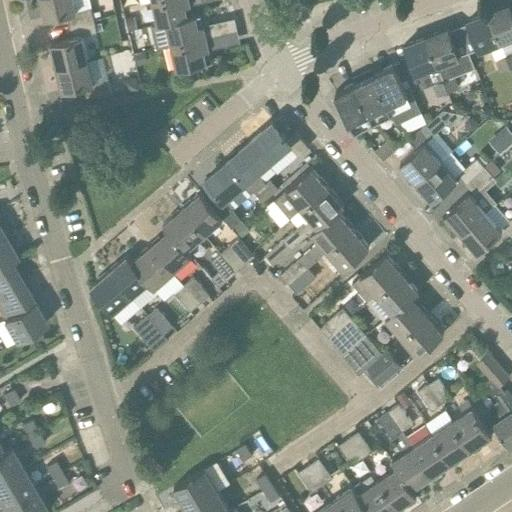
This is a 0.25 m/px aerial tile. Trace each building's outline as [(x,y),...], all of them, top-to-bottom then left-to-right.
[(69,25),(94,19),(91,8),(77,11),(74,0),(40,0),(45,19),(67,14),(69,25)] [(152,0),(158,24),(166,22),(166,21),(188,16),(185,5),(202,1),(201,0),(152,0)] [(501,43),(511,38),(511,7),(510,4),(489,12),(501,43)] [(480,51),(501,43),(489,12),(468,20),(480,51)] [(171,44),(200,38),(218,34),(215,22),(198,26),(196,15),(201,14),(200,13),(188,16),(166,21),(166,22),(171,44)] [(137,28),(134,16),(125,18),(129,30),(137,28)] [(56,66),(88,59),(83,35),(96,31),(94,19),(69,25),(72,37),(51,42),(56,66)] [(101,22),(95,24),(96,31),(103,30),(101,22)] [(438,66),(460,57),(449,28),(426,36),(437,64),(438,66)] [(200,38),(171,44),(177,69),(212,61),(211,60),(206,61),(204,50),(221,46),(218,34),(200,38)] [(438,66),(437,64),(426,36),(404,45),(416,75),(438,66)] [(142,52),(133,54),(136,65),(146,62),(144,52),(142,52)] [(500,71),(511,67),(507,55),(496,59),(500,71)] [(111,92),(108,80),(94,83),(88,59),(56,66),(62,91),(84,86),(86,98),(111,92)] [(391,107),(410,98),(394,64),(375,73),(391,107)] [(201,78),(199,71),(187,73),(189,81),(201,78)] [(390,108),(391,107),(375,73),(356,82),(373,120),(392,112),(390,108)] [(444,79),(448,91),(459,87),(455,75),(444,79)] [(126,92),(139,89),(136,77),(123,80),(126,92)] [(438,95),(448,91),(444,79),(433,83),(438,95)] [(356,129),(373,120),(356,82),(335,92),(349,121),(356,129)] [(485,104),(479,109),(480,115),(486,117),(491,113),(491,107),(485,104)] [(439,113),(447,123),(451,126),(465,113),(444,109),(439,113)] [(420,130),(429,139),(447,123),(439,113),(420,130)] [(295,130),(294,131),(287,137),(273,121),(250,141),(270,163),(291,145),(299,154),(309,146),(295,130)] [(498,152),(505,147),(495,135),(488,141),(498,152)] [(398,147),(390,138),(375,151),(383,160),(398,147)] [(259,173),(270,163),(250,141),(227,161),(247,183),(262,201),(279,187),(271,178),(266,182),(259,173)] [(400,163),(417,182),(442,160),(425,141),(400,163)] [(459,174),(467,183),(485,166),(477,157),(459,174)] [(442,160),(417,182),(433,200),(458,178),(442,160)] [(490,162),(485,166),(494,175),(500,169),(492,160),(490,162)] [(226,202),(247,183),(227,161),(205,180),(213,190),(205,197),(223,219),(224,218),(232,227),(242,219),(233,209),(232,210),(226,202)] [(485,166),(467,183),(475,192),(494,175),(485,166)] [(275,199),(291,218),(301,209),(327,186),(311,168),(275,199)] [(337,209),(338,210),(344,205),(327,186),(301,209),(308,218),(264,256),(273,265),(310,232),(311,232),(317,226),(337,209)] [(205,234),(223,219),(205,197),(200,192),(182,208),(205,234)] [(445,214),(462,233),(487,211),(470,192),(445,214)] [(187,249),(205,234),(182,208),(163,224),(168,230),(169,229),(186,248),(187,248),(187,249)] [(289,283),(308,267),(327,250),(353,228),(338,210),(337,209),(317,226),(311,232),(319,241),(300,258),(299,257),(280,274),(289,283)] [(487,211),(462,233),(478,252),(503,230),(487,211)] [(251,230),(242,219),(232,227),(241,238),(251,230)] [(353,228),(327,250),(343,269),(369,246),(353,228)] [(187,249),(187,248),(186,248),(169,229),(168,230),(151,245),(174,272),(192,256),(187,249)] [(5,234),(0,237),(0,266),(11,260),(17,256),(5,234)] [(245,264),(255,255),(239,237),(229,245),(245,264)] [(155,287),(174,272),(151,245),(133,260),(149,281),(155,287)] [(237,271),(245,264),(229,245),(221,252),(237,271)] [(219,287),(237,271),(221,252),(202,268),(219,287)] [(376,295),(402,272),(386,253),(352,283),(368,302),(376,295)] [(130,297),(149,281),(133,260),(128,254),(109,270),(130,297)] [(0,293),(23,281),(11,260),(0,266),(0,293)] [(308,267),(289,283),(297,293),(316,276),(308,267)] [(112,312),(130,297),(109,270),(90,286),(112,312)] [(412,295),(412,296),(419,290),(402,272),(376,295),(392,312),(392,313),(412,295)] [(184,284),(200,303),(209,294),(193,276),(184,284)] [(4,319),(35,301),(23,281),(0,293),(0,308),(5,316),(3,317),(4,319)] [(190,311),(200,303),(184,284),(174,292),(190,311)] [(402,336),(428,313),(412,296),(412,295),(392,313),(392,312),(386,317),(402,336)] [(35,301),(4,319),(16,340),(47,322),(35,301)] [(147,315),(163,334),(173,326),(157,307),(147,315)] [(324,323),(332,333),(351,316),(342,307),(324,323)] [(428,313),(402,336),(418,355),(444,332),(428,313)] [(154,342),(163,334),(147,315),(138,323),(154,342)] [(344,354),(366,334),(351,316),(332,333),(340,342),(336,346),(344,354)] [(355,360),(363,369),(382,353),(374,343),(355,360)] [(382,353),(363,369),(380,388),(399,372),(382,353)] [(498,401),(485,410),(509,446),(511,443),(511,398),(506,390),(505,391),(500,384),(509,376),(489,353),(477,363),(490,378),(488,380),(488,386),(498,401)] [(442,403),(452,397),(439,376),(429,383),(442,403)] [(422,417),(442,403),(429,383),(408,397),(412,402),(422,417)] [(13,388),(4,394),(10,405),(20,399),(13,388)] [(412,402),(408,397),(404,391),(396,396),(403,408),(412,402)] [(412,424),(410,420),(399,403),(388,410),(402,430),(412,424)] [(452,419),(472,448),(492,434),(473,405),(452,419)] [(412,488),(432,475),(412,446),(402,430),(388,410),(378,417),(402,453),(392,459),(396,466),(397,467),(412,488)] [(28,436),(38,430),(32,419),(22,425),(28,436)] [(432,432),(452,461),(472,448),(452,419),(432,432)] [(38,430),(28,436),(35,447),(45,442),(38,430)] [(362,458),(372,451),(359,430),(348,437),(362,458)] [(412,446),(432,475),(452,461),(432,432),(412,446)] [(351,464),(362,458),(348,437),(338,444),(351,464)] [(245,443),(236,450),(243,461),(252,454),(245,443)] [(0,453),(11,447),(10,445),(3,450),(0,444),(0,453)] [(0,481),(23,468),(11,447),(0,453),(0,481)] [(308,464),(322,485),(333,478),(319,457),(308,464)] [(53,477),(62,472),(56,460),(46,466),(53,477)] [(174,486),(187,507),(217,489),(230,482),(218,460),(174,486)] [(312,492),(322,485),(308,464),(298,471),(312,492)] [(377,480),(396,508),(417,495),(412,488),(397,467),(396,466),(377,480)] [(0,498),(5,507),(35,489),(23,468),(0,481),(0,498)] [(62,472),(53,477),(59,489),(69,483),(62,472)] [(263,490),(272,484),(265,473),(256,479),(263,490)] [(369,511),(390,511),(396,508),(377,480),(357,493),(358,494),(357,494),(369,511)] [(272,484),(263,490),(270,501),(280,495),(272,484)] [(353,487),(333,500),(340,511),(369,511),(357,494),(358,494),(357,493),(353,487)] [(35,489),(5,507),(7,511),(43,511),(47,510),(35,489)] [(189,511),(228,511),(236,507),(235,506),(230,509),(217,489),(187,507),(189,511)] [(340,511),(333,500),(315,511),(340,511)]
